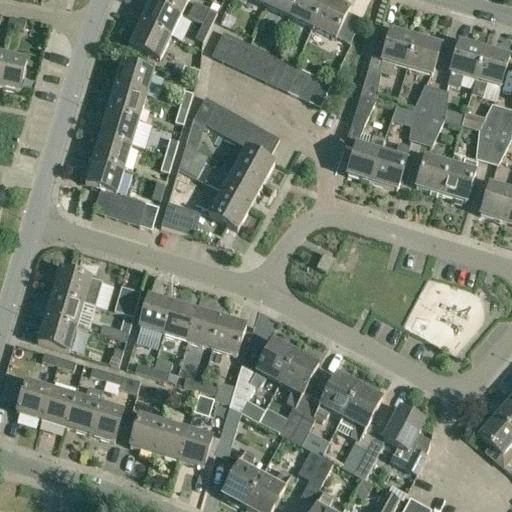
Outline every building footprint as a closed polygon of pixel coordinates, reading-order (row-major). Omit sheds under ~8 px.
[(152,0),(151,4),(180,17),(188,0),(152,0)] [(244,0),(266,10),(270,0),(244,0)] [(298,0),(270,0),(266,10),(289,20),(298,0)] [(325,2),(320,0),(298,0),(289,20),(312,31),(325,2)] [(349,13),(325,2),(312,31),(336,42),(349,13)] [(151,4),(140,27),(169,40),(180,17),(151,4)] [(201,28),(209,32),(216,15),(209,12),(201,28)] [(23,32),(25,23),(9,20),(7,28),(23,32)] [(169,40),(140,27),(129,50),(158,64),(169,40)] [(209,32),(201,28),(195,42),(202,45),(209,32)] [(405,72),(416,39),(390,31),(385,48),(376,45),(367,73),(379,77),(380,75),(391,78),(394,69),(405,72)] [(221,65),(232,42),(221,36),(210,60),(221,65)] [(416,39),(405,72),(431,80),(441,46),(416,39)] [(243,47),(232,42),(221,65),(232,70),(243,47)] [(475,83),(484,52),(459,45),(449,76),(451,76),(447,88),(458,91),(462,80),(475,83)] [(243,47),(232,70),(243,75),(254,52),(243,47)] [(484,52),(475,83),(471,97),(482,100),(486,87),(500,91),(509,59),(510,56),(508,53),(500,50),(496,52),(495,55),(484,52)] [(254,52),(243,75),(254,80),(265,57),(254,52)] [(26,61),(1,56),(0,59),(0,90),(18,95),(26,61)] [(276,62),(265,57),(254,80),(265,86),(276,62)] [(287,67),(276,62),(265,86),(276,91),(287,67)] [(113,91),(146,100),(153,76),(121,66),(113,91)] [(298,72),(287,67),(276,91),(287,96),(298,72)] [(197,81),(199,73),(184,68),(181,77),(197,81)] [(298,72),(287,96),(298,101),(309,77),(298,72)] [(367,73),(359,100),(376,105),(379,77),(367,73)] [(309,77),(298,101),(309,106),(320,82),(309,77)] [(331,88),(320,82),(309,106),(320,111),(331,88)] [(423,89),(411,115),(428,120),(435,94),(423,89)] [(146,100),(113,91),(106,115),(138,125),(146,100)] [(184,94),(179,111),(187,113),(192,97),(184,94)] [(449,96),(435,94),(428,120),(444,124),(449,96)] [(376,105),(359,100),(351,126),(364,130),(376,105)] [(204,129),(216,108),(204,102),(192,123),(204,129)] [(216,108),(204,129),(214,135),(226,114),(216,108)] [(494,138),(501,114),(490,109),(478,134),(494,138)] [(187,113),(179,111),(175,126),(183,128),(187,113)] [(226,114),(214,135),(225,141),(237,120),(226,114)] [(511,114),(501,114),(494,138),(511,143),(511,133),(511,114)] [(106,115),(99,139),(131,149),(138,125),(106,115)] [(428,120),(411,115),(408,144),(420,145),(428,120)] [(237,120),(225,141),(235,147),(247,125),(237,120)] [(428,120),(420,145),(432,151),(444,124),(428,120)] [(235,147),(245,152),(246,152),(258,131),(247,125),(235,147)] [(258,131),(246,152),(257,158),(268,137),(258,131)] [(494,138),(478,134),(476,163),(487,164),(494,138)] [(268,137),(257,158),(267,164),(279,143),(268,137)] [(494,138),(487,164),(498,170),(511,143),(494,138)] [(131,149),(99,139),(91,163),(124,173),(131,149)] [(371,187),(380,156),(379,156),(383,143),(371,140),(367,153),(354,149),(345,180),(371,187)] [(169,142),(165,159),(173,162),(178,145),(169,142)] [(380,156),(371,187),(397,195),(409,151),(398,148),(395,160),(380,156)] [(267,164),(257,158),(246,152),(245,152),(232,174),(261,190),(274,167),(267,164)] [(182,157),(177,174),(186,177),(190,160),(182,157)] [(173,162),(165,159),(160,174),(168,177),(173,162)] [(441,200),(450,168),(424,160),(415,192),(441,200)] [(124,173),(91,163),(84,188),(100,193),(111,196),(116,198),(124,173)] [(450,168),(441,200),(466,207),(475,176),(474,175),(476,167),(465,164),(463,171),(450,168)] [(261,190),(232,174),(220,197),(249,212),(261,190)] [(505,227),(511,204),(511,194),(489,188),(480,219),(505,227)] [(111,196),(100,193),(93,216),(104,220),(111,196)] [(116,198),(111,196),(104,220),(116,223),(123,200),(116,198)] [(249,212),(220,197),(208,219),(236,235),(249,212)] [(123,200),(116,223),(128,227),(135,204),(123,200)] [(135,204),(128,227),(139,230),(146,207),(135,204)] [(146,207),(139,230),(151,234),(158,211),(146,207)] [(200,218),(168,209),(161,231),(193,241),(200,218)] [(332,263),(322,258),(316,271),(325,275),(332,263)] [(51,298),(83,307),(95,310),(102,286),(58,273),(51,298)] [(114,316),(124,319),(133,321),(140,297),(121,291),(114,316)] [(51,298),(44,322),(76,331),(83,307),(51,298)] [(163,338),(173,307),(148,299),(139,331),(163,338)] [(173,307),(163,338),(188,346),(197,314),(173,307)] [(221,321),(197,314),(188,346),(212,353),(221,321)] [(124,319),(120,334),(128,337),(133,321),(124,319)] [(221,321),(212,353),(236,360),(246,329),(221,321)] [(76,331),(44,322),(37,347),(69,356),(76,331)] [(126,346),(110,341),(109,341),(100,365),(110,368),(114,352),(123,354),(126,346)] [(279,386),(295,356),(272,343),(254,377),(240,370),(227,414),(240,417),(254,391),(259,393),(266,380),(279,386)] [(57,370),(59,361),(44,356),(41,365),(57,370)] [(318,368),(295,356),(279,386),(289,392),(286,407),(295,412),(318,368)] [(75,366),(59,361),(57,370),(73,375),(75,366)] [(150,380),(153,372),(137,367),(135,375),(150,380)] [(104,384),(106,376),(92,371),(90,380),(104,384)] [(169,376),(153,372),(150,380),(167,385),(169,376)] [(106,376),(104,384),(121,389),(124,381),(106,376)] [(342,421),(359,390),(335,378),(312,421),(322,426),(331,415),(342,421)] [(41,425),(50,393),(7,380),(0,402),(0,403),(19,410),(16,418),(41,425)] [(199,395),(201,387),(185,382),(183,390),(199,395)] [(201,387),(199,395),(214,399),(217,392),(201,387)] [(169,403),(172,395),(157,390),(154,399),(169,403)] [(382,402),(359,390),(342,421),(354,427),(349,442),(359,447),(382,402)] [(74,400),(50,393),(41,425),(64,432),(74,400)] [(172,395),(169,403),(186,408),(188,400),(172,395)] [(74,400),(64,432),(88,439),(97,406),(74,400)] [(198,400),(193,416),(209,421),(213,404),(198,400)] [(511,404),(510,403),(494,421),(511,435),(511,404)] [(122,414),(97,406),(88,439),(112,446),(122,414)] [(389,465),(398,470),(416,479),(425,461),(413,454),(413,455),(410,453),(425,424),(399,411),(383,443),(397,450),(389,465)] [(289,444),(302,420),(289,413),(276,437),(289,444)] [(227,414),(220,438),(233,441),(240,417),(227,414)] [(153,458),(162,426),(138,418),(128,450),(153,458)] [(313,426),(302,420),(289,444),(300,450),(313,426)] [(511,449),(511,435),(494,421),(478,440),(490,450),(485,456),(503,472),(511,461),(511,455),(509,453),(511,449)] [(162,426),(153,458),(177,465),(186,433),(162,426)] [(211,441),(186,433),(177,465),(201,473),(211,441)] [(353,478),(365,455),(354,449),(341,472),(353,478)] [(244,510),(260,480),(248,473),(255,459),(245,454),(221,497),(244,510)] [(308,484),(321,461),(309,454),(296,478),(308,484)] [(377,461),(365,455),(353,478),(364,484),(365,484),(373,488),(376,484),(367,480),(377,461)] [(321,461),(308,484),(309,484),(300,502),(315,510),(313,511),(328,511),(333,502),(322,496),(319,494),(320,490),(332,467),(321,461)] [(271,486),(260,480),(244,510),(247,511),(272,511),(291,479),(279,472),(271,486)] [(394,511),(395,510),(399,503),(384,494),(379,505),(380,510),(378,511),(394,511)] [(429,511),(410,501),(404,511),(429,511)]
